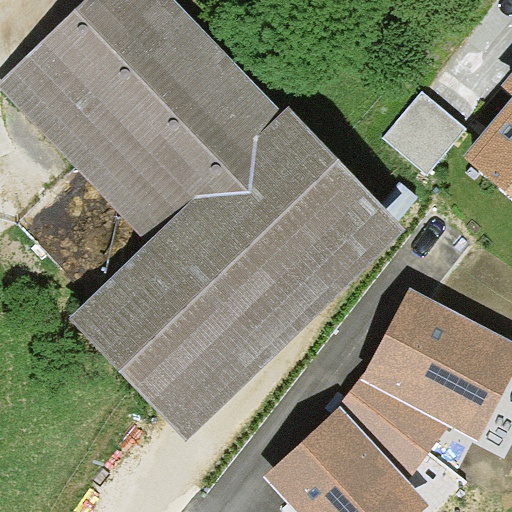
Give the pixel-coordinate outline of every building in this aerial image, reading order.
[(169,0),(89,0),(4,80),(160,246),(84,317),(180,419),(384,229),(169,0)] [(422,96),(382,142),(425,182),(466,134),(422,96)] [(511,105),(470,155),(511,190),(511,105)] [(511,369),(511,347),(411,298),(365,379),(354,393),(427,452),(445,423),(479,438),(511,369)] [(427,452),(354,393),(268,476),(299,511),(418,511),(425,506),(404,483),(427,452)]
